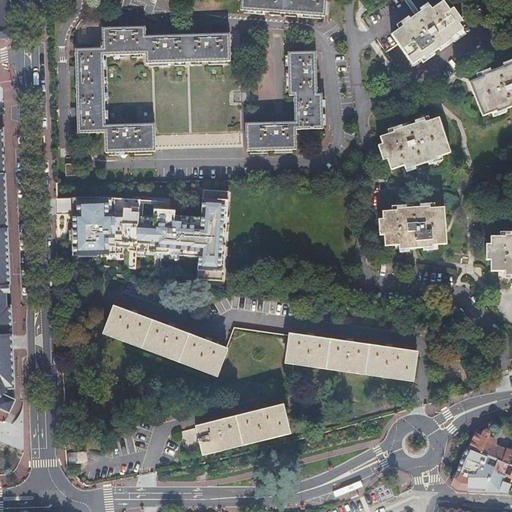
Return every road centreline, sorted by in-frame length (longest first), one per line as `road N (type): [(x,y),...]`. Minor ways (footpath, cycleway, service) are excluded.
road 1 (residential): [(76,0),(60,46),(65,141),(97,164),(312,162),(335,143),(327,48),(319,36),(302,26),(193,14)]
road 2 (tertiary): [(49,474),(32,62)]
road 3 (tertiary): [(84,503),(284,496),(394,451)]
road 4 (unknown): [(479,38),(362,107)]
